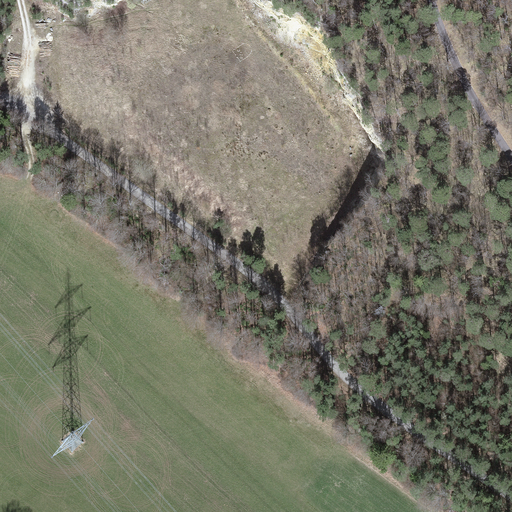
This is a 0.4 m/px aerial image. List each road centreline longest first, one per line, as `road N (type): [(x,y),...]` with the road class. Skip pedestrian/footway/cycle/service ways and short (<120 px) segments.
road 1 (unclassified): [(0,96),(222,252),(400,416),(511,495)]
road 2 (track): [(511,159),(459,74),(430,0)]
